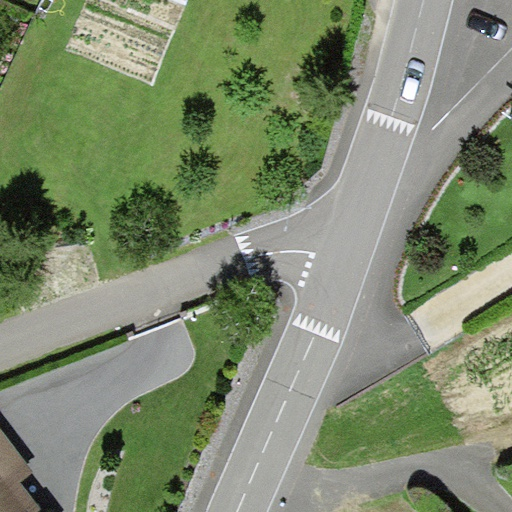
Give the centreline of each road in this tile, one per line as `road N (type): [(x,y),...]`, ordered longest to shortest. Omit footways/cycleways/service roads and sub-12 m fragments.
road 1 (residential): [(0,347),(246,257),(282,248),(345,258)]
road 2 (tertiary): [(240,511),(345,258)]
road 3 (tertiary): [(345,258),(428,0)]
